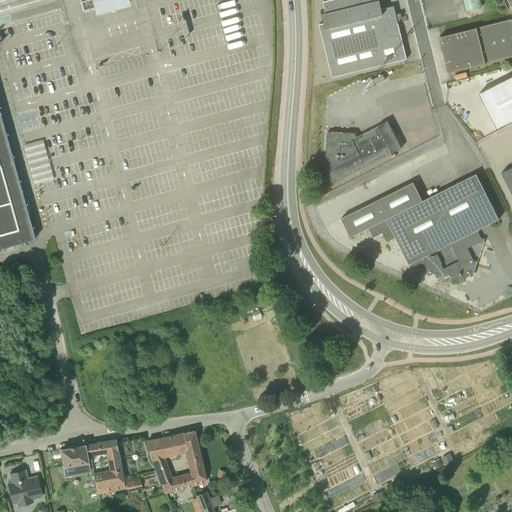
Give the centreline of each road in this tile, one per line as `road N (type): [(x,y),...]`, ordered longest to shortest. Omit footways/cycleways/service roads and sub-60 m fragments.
road 1 (tertiary): [(388,335),(330,296),(291,228),(294,0)]
road 2 (residential): [(0,450),(233,416)]
road 3 (residential): [(233,416),(357,378),(376,362),(388,335)]
road 4 (tertiary): [(511,326),(447,343),(388,335)]
